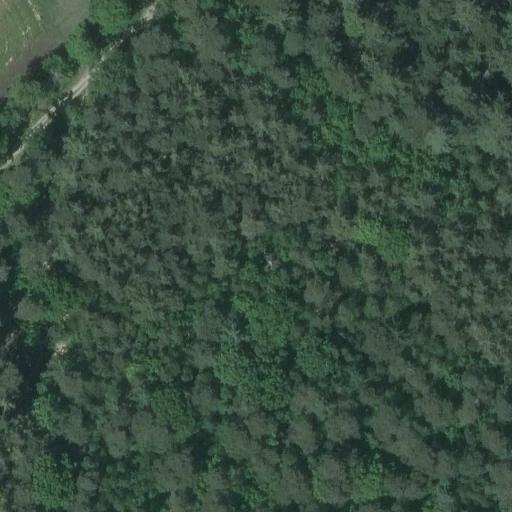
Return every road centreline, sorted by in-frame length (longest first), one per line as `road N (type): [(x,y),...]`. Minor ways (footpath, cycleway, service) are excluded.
road 1 (track): [(0,158),(156,0)]
road 2 (track): [(0,301),(54,511)]
